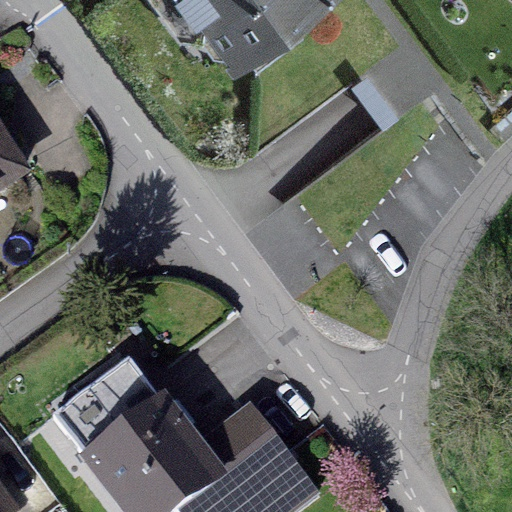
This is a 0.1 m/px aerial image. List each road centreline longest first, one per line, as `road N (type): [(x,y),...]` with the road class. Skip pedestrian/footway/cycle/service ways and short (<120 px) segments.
road 1 (residential): [(511,165),(436,271),(365,428)]
road 2 (residential): [(194,201),(365,428)]
road 3 (residential): [(36,0),(194,201)]
road 4 (residential): [(194,201),(0,341)]
